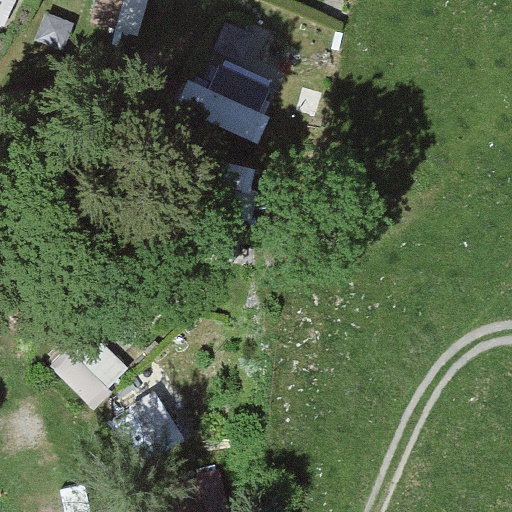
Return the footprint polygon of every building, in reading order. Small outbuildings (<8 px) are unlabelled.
[(0,0),(0,7),(9,12),(15,0),(0,0)] [(93,0),(89,13),(138,30),(149,0),(93,0)] [(186,107),(261,135),(282,79),(241,63),(254,28),(221,16),(186,107)] [(96,400),(131,362),(87,322),(52,360),(96,400)] [(38,489),(39,511),(90,511),(90,487),(38,489)]
